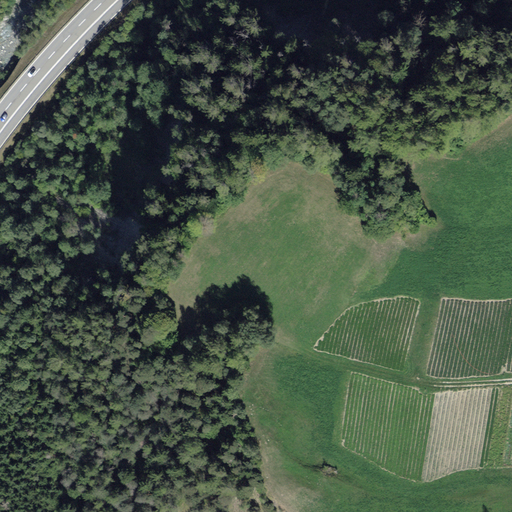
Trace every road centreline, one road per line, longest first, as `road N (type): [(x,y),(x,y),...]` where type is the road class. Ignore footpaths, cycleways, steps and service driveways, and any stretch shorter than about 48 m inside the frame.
road 1 (track): [(511,379),(440,386),(390,379),(271,342)]
road 2 (primary): [(0,124),(109,0)]
